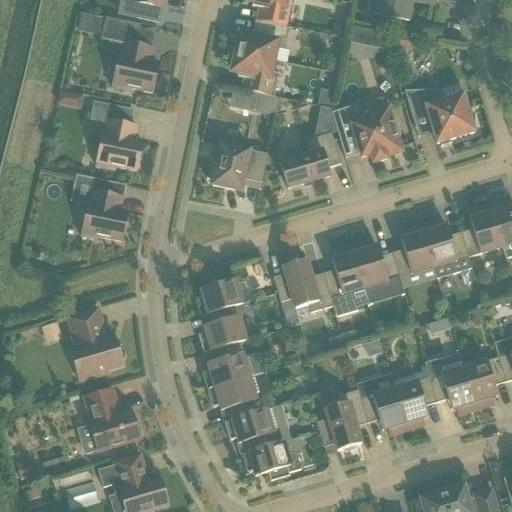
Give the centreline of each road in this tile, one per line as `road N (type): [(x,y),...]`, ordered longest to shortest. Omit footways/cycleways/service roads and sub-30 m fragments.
road 1 (residential): [(157,270),(507,160)]
road 2 (residential): [(157,270),(216,0)]
road 3 (residential): [(224,511),(177,421),(155,327),(157,270)]
road 4 (residential): [(275,511),(511,440)]
road 5 (residential): [(484,0),(476,42),(507,160)]
